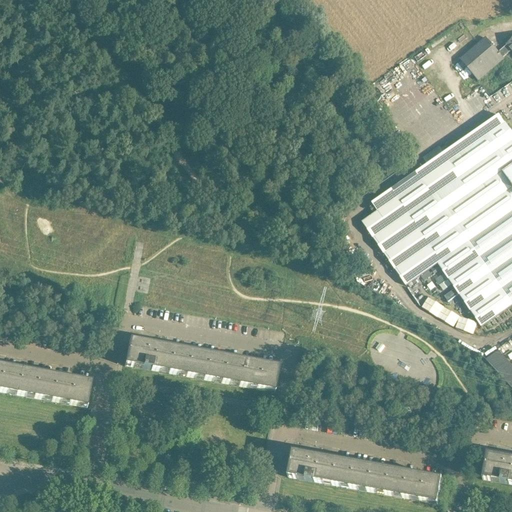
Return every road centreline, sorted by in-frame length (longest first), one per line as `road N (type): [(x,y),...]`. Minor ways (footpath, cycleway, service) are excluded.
road 1 (residential): [(281,431),(293,359),(284,348),(127,323),(114,377)]
road 2 (residential): [(466,466),(281,431)]
